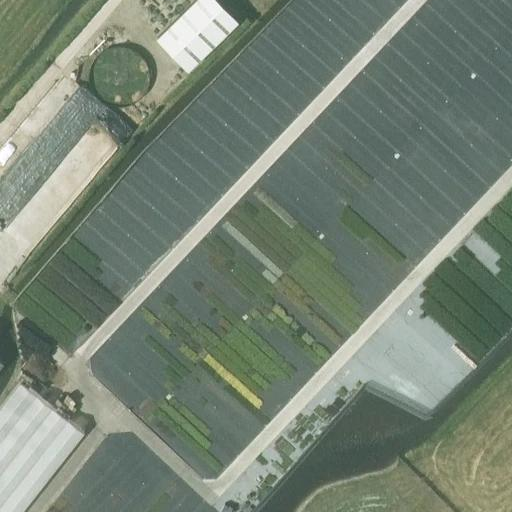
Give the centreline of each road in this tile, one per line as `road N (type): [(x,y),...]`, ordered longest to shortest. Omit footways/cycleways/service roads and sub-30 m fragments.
road 1 (track): [(108,430),(140,432),(214,497),(511,180)]
road 2 (track): [(75,370),(422,0)]
road 3 (track): [(123,0),(0,143)]
